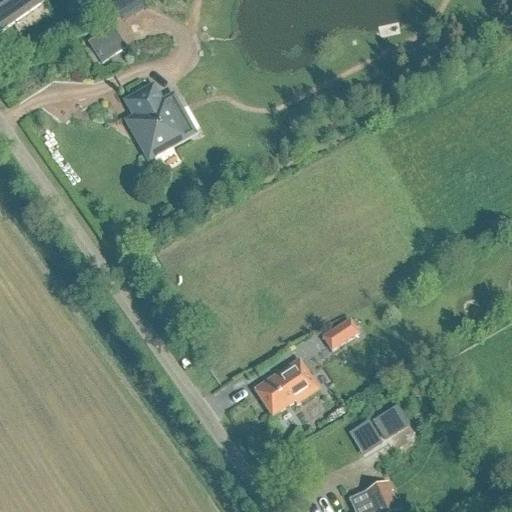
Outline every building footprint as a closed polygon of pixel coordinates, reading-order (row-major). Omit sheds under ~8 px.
[(0,0),(0,32),(42,5),(38,0),(0,0)] [(127,50),(112,29),(87,47),(102,68),(126,51),(127,50)] [(161,107),(152,92),(128,105),(137,121),(129,125),(149,160),(154,157),(157,159),(170,152),(170,148),(184,140),(164,105),(161,107)] [(332,355),(358,337),(349,324),(323,341),(332,355)] [(299,363),(253,393),(272,420),(294,406),(295,408),(318,393),(299,363)] [(395,410),(372,424),(384,444),(407,429),(395,410)] [(398,511),(386,485),(349,502),(353,511),(398,511)]
